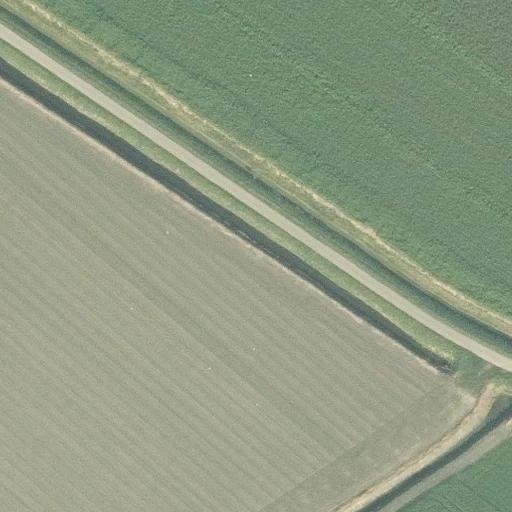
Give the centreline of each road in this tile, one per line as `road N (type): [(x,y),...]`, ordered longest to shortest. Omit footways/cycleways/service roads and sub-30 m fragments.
road 1 (unclassified): [(511,370),(428,325),(0,36)]
road 2 (track): [(327,511),(468,413),(489,360)]
